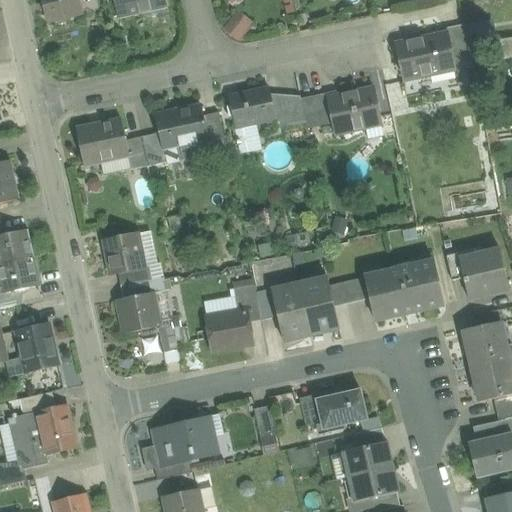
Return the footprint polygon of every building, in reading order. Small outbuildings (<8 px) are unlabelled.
[(42,0),(47,23),(83,15),(79,0),(42,0)] [(113,0),(118,19),(167,8),(165,0),(113,0)] [(243,24),(236,20),(232,27),(244,34),(248,26),(243,24)] [(466,25),(446,30),(447,34),(448,34),(454,61),(472,58),(466,25)] [(447,34),(397,45),(397,44),(395,45),(404,82),(405,82),(405,81),(425,77),(455,71),(456,71),(454,61),(448,34),(447,34)] [(373,89),(327,99),(331,119),(335,136),(382,125),(374,89),(373,89)] [(269,90),(229,99),(236,129),(256,124),(275,120),(276,120),(273,106),(269,90)] [(326,95),(301,100),(306,124),(331,119),(327,99),(326,95)] [(273,106),(276,120),(275,120),(277,130),(306,124),(301,100),(273,106)] [(181,110),(155,116),(159,134),(163,152),(164,151),(206,142),(209,141),(203,117),(201,106),(181,111),(181,110)] [(218,114),(203,117),(209,141),(206,142),(209,154),(209,155),(226,151),(218,114)] [(121,121),(76,131),(84,166),(128,157),(129,156),(126,141),(121,121)] [(256,124),(236,129),(241,151),(245,153),(252,151),(254,148),(252,140),(259,138),(256,124)] [(159,134),(142,138),(148,167),(167,163),(164,151),(163,152),(159,134)] [(142,138),(126,141),(129,156),(128,157),(131,171),(148,167),(142,138)] [(206,142),(164,151),(167,163),(209,154),(206,142)] [(8,162),(0,163),(0,204),(17,201),(8,162)] [(452,198),(455,209),(487,203),(484,191),(452,198)] [(180,217),(170,219),(172,229),(182,227),(180,217)] [(4,236),(0,237),(0,265),(33,259),(28,233),(28,232),(28,231),(4,236)] [(145,269),(150,268),(154,267),(147,233),(138,234),(145,269)] [(138,234),(104,241),(111,277),(118,275),(145,270),(145,269),(138,234)] [(461,260),(460,260),(464,280),(469,300),(510,290),(500,251),(461,260)] [(459,254),(446,257),(452,282),(464,280),(460,260),(461,260),(459,255),(459,254)] [(33,259),(0,265),(0,282),(2,292),(3,294),(16,291),(40,286),(40,285),(39,285),(33,259)] [(434,263),(365,279),(370,300),(375,322),(445,305),(434,263)] [(145,270),(118,275),(121,287),(150,282),(152,281),(150,268),(145,269),(145,270)] [(253,276),(232,279),(234,290),(255,287),(253,276)] [(365,279),(330,287),(335,308),(370,300),(365,279)] [(328,280),(300,287),(311,335),(340,328),(335,308),(330,287),(328,280)] [(150,282),(121,287),(124,300),(152,294),(150,282)] [(255,287),(234,290),(238,314),(247,312),(249,324),(262,322),(257,297),(255,287)] [(300,287),(272,294),(278,318),(283,342),(311,335),(300,287)] [(0,292),(0,309),(19,306),(16,291),(3,294),(2,292),(0,292)] [(165,291),(152,294),(159,328),(160,330),(164,329),(173,327),(165,291)] [(124,300),(118,302),(125,336),(159,328),(152,294),(124,300)] [(272,294),(257,297),(262,322),(278,318),(272,294)] [(497,311),(474,317),(477,329),(500,323),(497,311)] [(238,314),(207,319),(213,352),(231,349),(236,351),(242,350),(245,347),(245,346),(253,345),(249,324),(247,312),(238,314)] [(477,329),(463,332),(469,356),(506,347),(501,323),(500,323),(477,329)] [(48,324),(16,332),(23,359),(26,375),(58,368),(48,324)] [(173,327),(164,329),(164,331),(159,332),(164,354),(178,351),(173,327)] [(506,347),(469,356),(474,379),(511,370),(506,347)] [(11,379),(26,375),(23,359),(7,363),(11,379)] [(511,372),(511,370),(474,379),(480,403),(493,400),(511,395),(511,372)] [(361,391),(317,400),(322,425),(324,431),(368,421),(361,391)] [(52,394),(21,401),(23,412),(55,406),(52,394)] [(511,395),(493,400),(496,411),(511,407),(511,395)] [(317,400),(301,404),(306,429),(322,425),(317,400)] [(68,407),(13,419),(23,466),(24,471),(49,465),(47,456),(78,449),(68,407)] [(511,407),(496,411),(499,423),(511,419),(511,407)] [(271,411),(256,414),(262,439),(277,436),(271,411)] [(206,419),(152,431),(156,447),(157,450),(163,448),(167,466),(168,467),(190,462),(214,457),(206,419)] [(511,419),(499,423),(494,424),(498,439),(511,436),(511,419)] [(479,428),(483,444),(494,441),(494,440),(498,439),(494,424),(479,428)] [(382,430),(355,436),(358,450),(385,444),(382,430)] [(511,436),(498,439),(494,440),(494,441),(483,444),(471,447),(471,445),(470,446),(477,478),(478,478),(478,477),(511,469),(511,436)] [(358,450),(344,454),(349,478),(392,468),(386,443),(385,444),(358,450)] [(156,447),(142,450),(147,472),(155,470),(155,469),(167,466),(163,448),(157,450),(156,447)] [(190,462),(168,467),(167,466),(155,469),(155,470),(158,482),(193,474),(190,462)] [(23,466),(0,471),(0,487),(22,483),(27,482),(24,471),(23,466)] [(392,468),(349,478),(355,504),(372,500),(397,494),(398,493),(392,468)] [(511,481),(485,488),(487,499),(511,493),(511,481)] [(17,491),(0,494),(0,509),(20,505),(17,491)] [(202,511),(198,491),(164,499),(166,511),(202,511)] [(511,511),(511,493),(487,499),(487,500),(489,511),(511,511)] [(397,494),(372,500),(374,511),(381,511),(400,508),(397,494)] [(89,511),(85,496),(53,504),(55,511),(89,511)]
